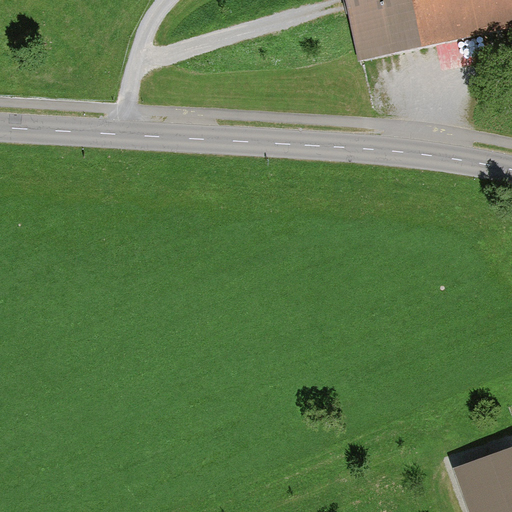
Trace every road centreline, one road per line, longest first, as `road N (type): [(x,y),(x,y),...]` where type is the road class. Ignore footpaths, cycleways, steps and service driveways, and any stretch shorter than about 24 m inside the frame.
road 1 (tertiary): [(511,168),(368,148),(0,123)]
road 2 (track): [(123,132),(142,45),(171,0)]
